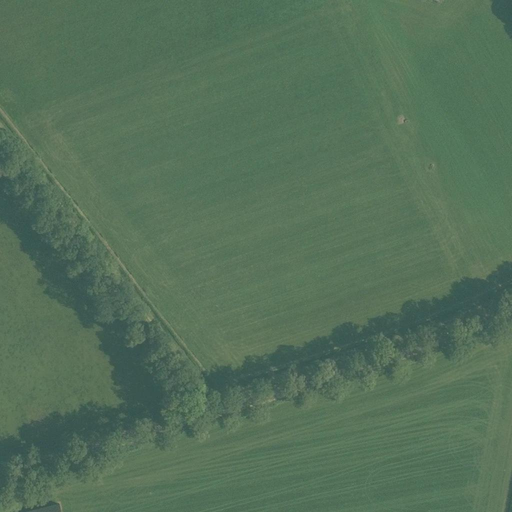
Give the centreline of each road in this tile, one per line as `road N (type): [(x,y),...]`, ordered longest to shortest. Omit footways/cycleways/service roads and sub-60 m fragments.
road 1 (tertiary): [(0,477),(379,361),(511,307)]
road 2 (track): [(0,148),(166,359),(184,420)]
